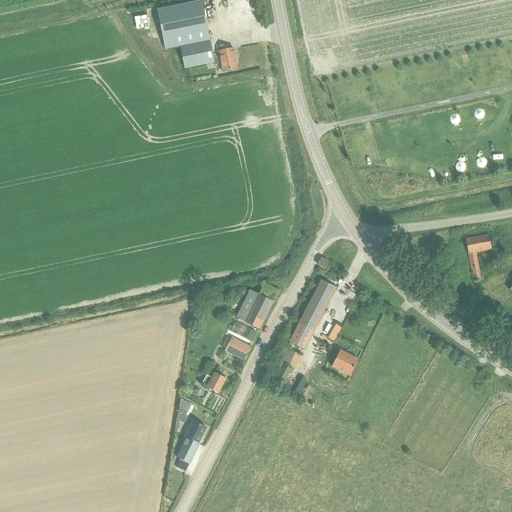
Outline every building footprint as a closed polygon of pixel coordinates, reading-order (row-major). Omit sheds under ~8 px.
[(222,71),(237,68),(233,48),(218,51),(220,56),(216,57),(215,54),(212,55),(202,1),(157,10),(165,49),(180,46),(184,69),(213,63),(214,65),(221,64),(222,71)] [(137,18),(140,31),(152,29),(149,15),(137,18)] [(476,253),(491,250),(489,235),(466,239),(473,282),(481,281),(476,253)] [(324,268),(328,262),(321,258),(318,265),(324,268)] [(321,280),(287,344),(304,354),(336,288),(321,280)] [(266,284),(262,295),(277,302),(281,290),(266,284)] [(258,329),(272,302),(249,290),(235,318),(258,329)] [(226,338),(222,347),(225,349),(224,351),(243,361),(250,347),(231,337),(230,339),(226,338)] [(357,359),(340,351),(331,366),(349,375),(357,359)] [(284,383),(291,369),(284,364),(276,379),(284,383)] [(218,394),(226,379),(215,373),(212,379),(206,376),(202,384),(207,387),(207,388),(218,394)] [(180,459),(176,467),(185,471),(190,463),(199,443),(198,443),(206,427),(193,421),(188,431),(185,437),(187,437),(177,457),(180,459)]
